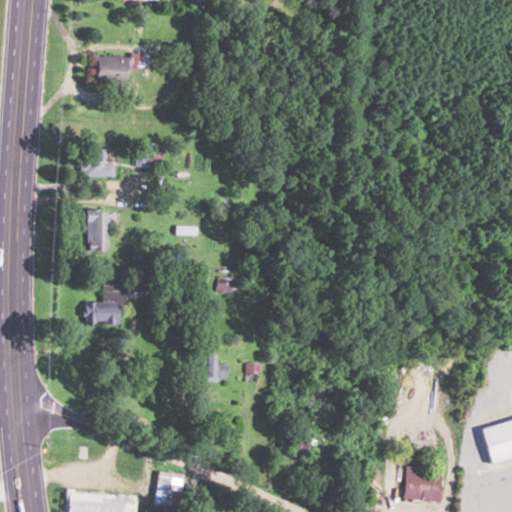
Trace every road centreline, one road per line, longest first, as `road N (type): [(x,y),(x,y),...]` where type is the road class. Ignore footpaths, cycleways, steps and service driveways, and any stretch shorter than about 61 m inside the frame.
road 1 (trunk): [(27,0),(11,238),(25,511)]
road 2 (residential): [(15,405),(99,427),(296,511)]
